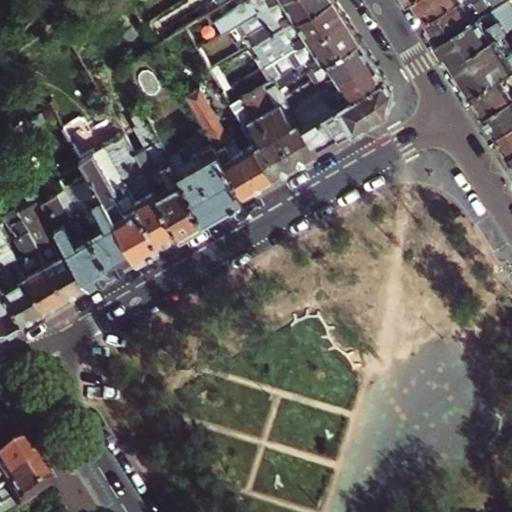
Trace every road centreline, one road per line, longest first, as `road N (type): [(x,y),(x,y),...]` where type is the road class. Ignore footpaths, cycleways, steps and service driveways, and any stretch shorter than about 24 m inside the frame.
road 1 (residential): [(449,116),(106,318)]
road 2 (secondary): [(377,0),(449,116)]
road 3 (residential): [(75,409),(138,511)]
